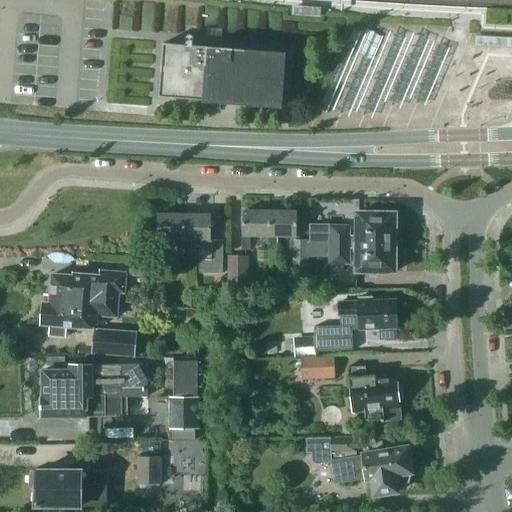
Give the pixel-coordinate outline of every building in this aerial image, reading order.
[(121,1),(121,22),(135,22),(135,1),(121,1)] [(511,44),(511,36),(478,36),(478,44),(511,44)] [(286,53),(163,44),(159,97),(280,106),(284,54),(286,54),(286,53)] [(352,113),(357,95),(331,88),(326,105),(352,113)] [(270,236),(269,211),(243,210),(242,236),(241,236),(241,249),(249,249),(249,236),(268,236),(270,236)] [(270,236),(268,236),(268,250),(276,250),(276,236),(296,237),(297,211),(269,211),(270,236)] [(329,241),(395,242),(395,212),(356,212),(356,235),(349,235),(349,226),(330,225),(329,241)] [(183,240),(184,215),(157,214),(157,239),(176,240),(176,253),(185,253),(185,240),(183,240)] [(222,273),(222,240),(210,239),(210,215),(184,215),(183,240),(185,240),(199,240),(198,273),(222,273)] [(292,240),(292,274),(309,274),(308,240),(292,240)] [(395,272),(395,242),(329,241),(329,263),(349,263),(349,248),(356,248),(355,271),(359,271),(360,274),(370,274),(372,271),(395,272)] [(249,256),(228,256),(227,283),(249,284),(249,256)] [(159,262),(130,260),(129,276),(158,278),(159,262)] [(107,302),(117,303),(117,293),(123,293),(125,273),(99,271),(99,275),(73,273),(73,276),(52,274),(50,295),(67,297),(67,298),(97,301),(97,296),(104,296),(104,298),(108,298),(107,302)] [(116,316),(117,303),(107,302),(108,298),(104,298),(104,296),(97,296),(97,301),(67,298),(67,297),(50,295),(50,303),(43,303),(41,324),(50,325),(49,335),(64,336),(65,326),(93,328),(93,327),(95,328),(96,314),(116,316)] [(338,302),(338,317),(340,317),(341,326),(314,327),(315,352),(353,350),(352,330),(379,329),(380,340),(396,339),(395,328),(395,326),(398,321),(398,317),(395,313),(394,299),(372,300),(371,297),(358,297),(359,300),(338,302)] [(137,332),(94,329),(93,354),(136,357),(137,332)] [(314,357),(314,336),(293,337),(294,357),(314,357)] [(302,358),(303,379),(335,378),(334,357),(302,358)] [(174,361),(174,398),(192,398),(198,398),(198,361),(174,361)] [(40,414),(40,416),(88,415),(121,414),(138,414),(138,395),(146,395),(145,364),(70,365),(70,370),(43,370),(43,397),(40,397),(40,398),(37,401),(37,409),(40,414)] [(388,374),(366,376),(365,365),(348,367),(352,412),(365,411),(366,419),(383,417),(384,425),(402,423),(399,400),(404,399),(403,384),(398,384),(397,377),(388,378),(388,374)] [(192,428),(192,398),(169,398),(169,428),(192,428)] [(192,428),(169,428),(169,440),(196,440),(196,428),(192,428)] [(355,437),(316,438),(306,439),(307,453),(312,453),(312,461),(317,464),(331,462),(334,483),(365,478),(365,479),(372,478),(375,494),(398,490),(403,487),(408,481),(409,478),(407,465),(409,465),(407,453),(405,453),(404,448),(355,456),(355,437)] [(137,484),(162,484),(162,458),(137,458),(137,484)] [(92,471),(37,470),(37,473),(30,473),(29,488),(35,488),(35,505),(91,507),(92,471)]
